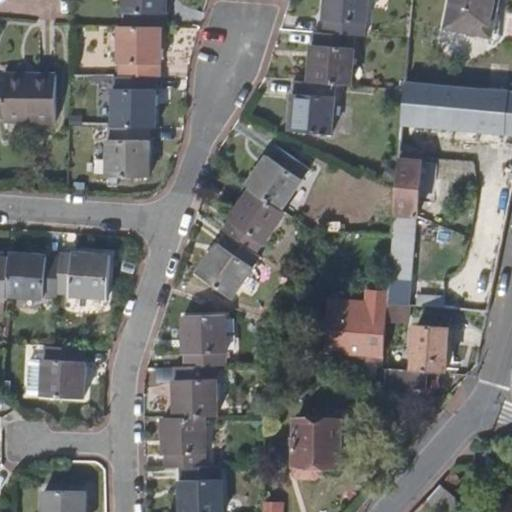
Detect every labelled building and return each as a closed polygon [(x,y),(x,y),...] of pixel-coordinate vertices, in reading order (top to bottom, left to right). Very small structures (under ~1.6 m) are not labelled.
[(121,0),(121,25),(158,26),(163,26),(163,0),(121,0)] [(361,0),(321,0),(319,34),(348,35),(359,36),(361,0)] [(450,0),(446,23),(467,27),(487,31),(493,0),(450,0)] [(499,0),(493,0),(487,31),(467,27),(465,34),(495,44),(499,0)] [(117,25),(116,74),(154,75),(156,75),(158,26),(121,25),(117,25)] [(344,87),(348,35),(319,34),(307,33),(303,84),(328,86),(344,87)] [(154,75),(116,74),(111,74),(111,75),(110,125),(147,126),(152,126),(154,75)] [(56,75),(2,75),(2,118),(56,118),(56,75)] [(501,144),(502,128),(504,113),(506,88),(404,79),(403,91),(400,120),(399,137),(501,144)] [(324,133),(328,86),(303,84),(289,83),(285,131),(324,133)] [(145,175),(147,126),(110,125),(108,125),(108,126),(107,174),(145,175)] [(244,184),(249,188),(278,208),(307,168),(273,144),(244,184)] [(422,159),(397,156),(394,199),(393,203),(391,234),(389,260),(408,262),(412,213),(417,213),(422,159)] [(278,208),(249,188),(221,227),(255,251),(283,212),(278,208)] [(259,259),(223,233),(195,273),(230,298),(259,259)] [(65,249),(64,255),(61,291),(110,294),(113,253),(65,249)] [(60,297),(61,291),(64,255),(12,252),(11,257),(8,293),(60,297)] [(0,297),(8,298),(8,293),(11,257),(0,256),(0,297)] [(408,262),(389,260),(387,289),(405,290),(408,262)] [(345,310),(385,313),(386,301),(387,289),(368,287),(367,298),(329,296),(328,326),(344,327),(345,310)] [(405,303),(386,301),(385,313),(384,320),(404,321),(405,303)] [(382,354),(384,320),(385,313),(345,310),(344,327),(343,346),(342,351),(382,354)] [(181,365),(213,365),(223,365),(223,315),(181,315),(181,365)] [(412,368),(427,369),(445,370),(449,326),(415,324),(412,368)] [(344,327),(328,326),(327,346),(343,346),(344,327)] [(88,347),(48,345),(46,394),(86,396),(88,347)] [(213,413),(213,365),(181,365),(172,365),(172,415),(202,416),(213,416),(213,413)] [(427,369),(412,368),(381,366),(379,384),(425,388),(427,369)] [(202,416),(172,415),(163,415),(163,464),(163,467),(178,467),(202,467),(202,465),(202,416)] [(340,465),(341,419),(295,419),(295,464),(340,465)] [(177,511),(216,511),(217,467),(202,467),(178,467),(177,511)] [(453,467),(439,483),(448,492),(457,481),(453,467)] [(423,501),(428,511),(439,511),(442,510),(450,509),(454,505),(454,497),(448,492),(439,483),(423,501)] [(82,511),(82,488),(43,487),(42,511),(82,511)] [(511,511),(511,496),(501,499),(503,511),(511,511)] [(428,511),(423,501),(413,511),(428,511)] [(279,511),(279,503),(263,503),(262,511),(279,511)]
